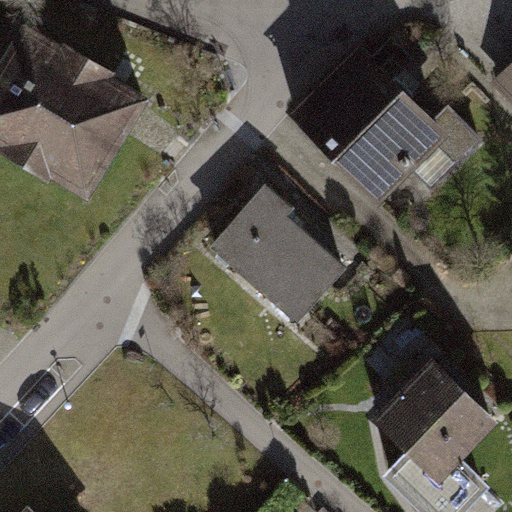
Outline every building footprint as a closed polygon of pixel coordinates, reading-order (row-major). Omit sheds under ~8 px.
[(56,53),(18,32),(0,63),(0,164),(40,187),(45,178),(82,199),(90,203),(146,104),(113,85),(118,76),(61,45),(56,53)] [(286,117),(379,210),(436,149),(456,171),(483,143),(449,107),(433,124),(355,46),(286,117)] [(511,64),(493,83),(511,102),(511,64)] [(295,215),(265,187),(212,250),(299,328),(350,269),(289,219),(295,215)] [(427,359),(366,418),(405,459),(382,477),(418,511),(470,511),(490,492),(463,462),(497,427),(427,359)]
